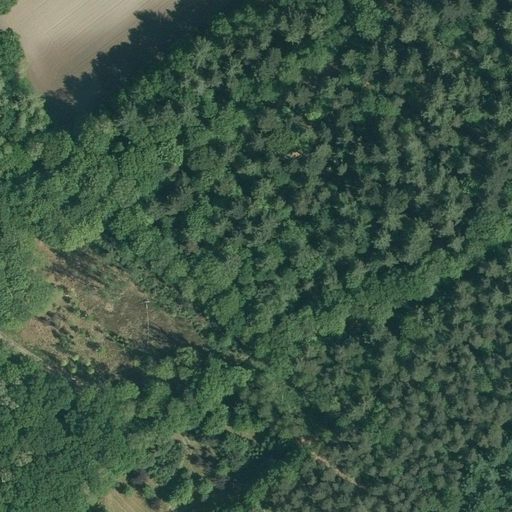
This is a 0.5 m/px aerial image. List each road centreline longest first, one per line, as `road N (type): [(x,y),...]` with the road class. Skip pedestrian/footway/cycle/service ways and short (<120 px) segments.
road 1 (unclassified): [(455,511),(0,125)]
road 2 (track): [(358,0),(276,67),(60,176)]
road 3 (track): [(240,0),(38,158)]
road 4 (track): [(161,511),(188,450),(179,431),(199,425),(270,355)]
